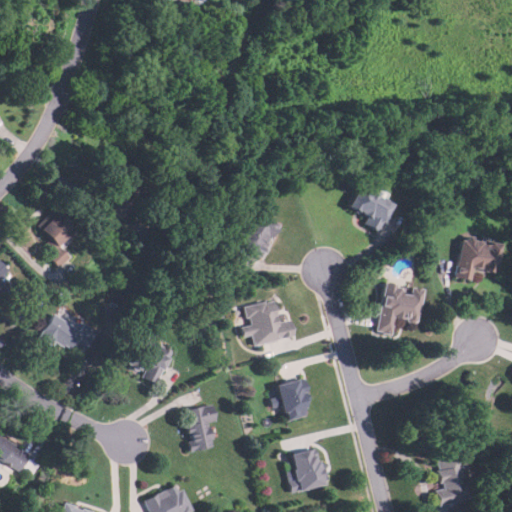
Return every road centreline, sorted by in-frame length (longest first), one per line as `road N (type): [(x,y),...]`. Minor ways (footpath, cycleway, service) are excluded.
road 1 (residential): [(384,511),(322,265)]
road 2 (residential): [(90,0),(47,124),(0,188)]
road 3 (residential): [(0,373),(48,406),(129,441)]
road 4 (residential): [(357,398),(437,371),(481,335)]
